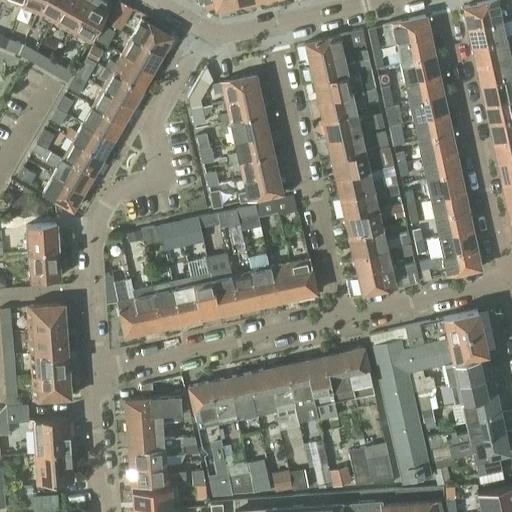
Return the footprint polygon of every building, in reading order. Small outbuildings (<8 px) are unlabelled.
[(23,0),(21,6),(38,12),(43,0),(23,0)] [(43,0),(38,12),(53,21),(65,0),(43,0)] [(65,0),(53,21),(71,31),(88,0),(65,0)] [(105,0),(88,0),(71,31),(90,41),(111,3),(105,0)] [(118,0),(115,6),(107,21),(119,28),(131,7),(129,6),(121,1),(118,0)] [(236,4),(234,0),(198,0),(199,4),(214,0),(216,8),(236,4)] [(488,0),(464,5),(469,25),(503,18),(498,0),(488,0)] [(425,14),(382,24),(387,44),(396,42),(430,34),(425,15),(425,14)] [(141,18),(131,36),(162,52),(172,35),(141,18)] [(469,25),(473,45),(507,37),(503,18),(469,25)] [(97,38),(107,43),(114,30),(105,25),(97,38)] [(363,29),(349,32),(351,41),(352,45),(365,42),(363,29)] [(306,41),(310,61),(344,53),(342,43),(351,41),(349,32),(306,41)] [(0,45),(5,47),(9,38),(0,34),(0,45)] [(396,42),(400,61),(434,54),(430,34),(396,42)] [(122,52),(152,70),(162,52),(131,36),(122,52)] [(473,45),(477,64),(511,57),(507,37),(473,45)] [(5,47),(19,52),(23,43),(9,38),(5,47)] [(19,52),(31,59),(36,51),(23,43),(19,52)] [(93,44),(87,55),(97,62),(104,50),(93,44)] [(344,53),(310,61),(314,81),(349,73),(348,72),(359,70),(371,67),(367,48),(361,50),(363,59),(354,61),(354,60),(346,62),(344,53)] [(31,59),(49,69),(54,61),(36,51),(31,59)] [(105,66),(142,87),(152,70),(122,52),(116,62),(110,58),(105,66)] [(400,61),(404,80),(438,73),(434,54),(400,61)] [(477,64),(481,83),(511,76),(511,61),(511,57),(477,64)] [(84,60),(77,73),(86,78),(93,66),(84,60)] [(54,61),(49,69),(68,80),(73,71),(54,61)] [(102,87),(132,104),(142,87),(105,66),(101,74),(108,77),(102,87)] [(203,70),(189,95),(192,108),(202,106),(202,105),(200,105),(198,96),(202,89),(210,79),(205,67),(204,68),(203,70)] [(371,67),(359,70),(364,90),(366,89),(376,87),(372,67),(371,67)] [(389,84),(386,72),(378,74),(381,86),(389,84)] [(77,73),(68,87),(78,92),(86,78),(77,73)] [(223,90),(226,101),(260,93),(255,73),(213,82),(215,92),(223,90)] [(314,81),(319,100),(353,92),(349,73),(314,81)] [(404,80),(409,100),(442,92),(438,73),(404,80)] [(511,76),(481,83),(486,103),(511,97),(511,76)] [(92,104),(122,122),(132,104),(102,87),(92,104)] [(376,87),(366,89),(369,101),(379,98),(376,87)] [(319,100),(323,119),(357,111),(353,92),(319,100)] [(409,100),(413,119),(447,112),(442,92),(409,100)] [(228,111),(219,113),(221,122),(264,113),(260,93),(226,101),(228,111)] [(63,96),(57,107),(66,112),(72,101),(63,96)] [(511,97),(486,103),(490,122),(511,117),(511,97)] [(385,105),(389,124),(402,122),(397,102),(395,103),(385,105)] [(82,122),(113,139),(122,122),(92,104),(82,122)] [(202,106),(192,108),(195,122),(204,120),(203,115),(205,114),(212,107),(211,104),(202,106)] [(57,107),(50,119),(59,124),(66,112),(57,107)] [(323,119),(327,138),(362,131),(357,111),(323,119)] [(381,112),(373,113),(376,127),(384,125),(381,112)] [(413,119),(417,139),(451,131),(447,112),(413,119)] [(264,113),(221,122),(224,132),(232,130),(234,140),(269,132),(264,113)] [(511,117),(490,122),(494,142),(511,137),(511,117)] [(68,137),(72,139),(103,156),(113,139),(82,122),(77,131),(73,129),(68,137)] [(402,122),(389,124),(392,136),(404,134),(402,122)] [(45,127),(37,142),(47,148),(55,133),(45,127)] [(378,147),(389,145),(386,130),(375,132),(378,147)] [(327,138),(332,158),(366,150),(362,131),(327,138)] [(417,139),(421,158),(455,151),(451,131),(417,139)] [(207,132),(197,134),(200,148),(211,146),(207,132)] [(231,152),(228,153),(230,161),(232,161),(273,152),(269,132),(234,140),(237,151),(231,152)] [(511,137),(494,142),(498,161),(511,157),(511,137)] [(62,156),(93,174),(103,156),(72,139),(62,156)] [(57,165),(53,174),(83,191),(93,174),(62,156),(47,148),(37,142),(32,149),(47,157),(46,159),(57,165)] [(211,146),(201,148),(204,162),(214,160),(211,146)] [(395,151),(398,163),(406,161),(403,149),(395,151)] [(332,158),(336,177),(370,169),(366,150),(332,158)] [(421,158),(426,177),(459,170),(455,151),(421,158)] [(241,168),(243,179),(278,171),(273,152),(232,161),(234,169),(241,168)] [(511,157),(498,161),(503,180),(511,178),(511,157)] [(406,161),(398,163),(400,175),(409,173),(406,161)] [(23,166),(18,174),(26,179),(30,170),(23,166)] [(336,177),(341,196),(375,189),(389,186),(389,185),(397,183),(395,174),(373,179),(370,169),(336,177)] [(219,184),(216,170),(206,172),(209,186),(219,184)] [(426,177),(430,197),(464,189),(459,170),(426,177)] [(278,171),(243,179),(246,190),(238,191),(240,201),(282,191),(278,171)] [(83,191),(53,174),(43,191),(73,208),(83,191)] [(511,178),(503,180),(507,200),(511,198),(511,178)] [(389,185),(389,186),(390,194),(399,192),(397,183),(389,185)] [(404,190),(406,202),(414,200),(412,188),(404,190)] [(219,189),(210,191),(213,206),(223,204),(219,189)] [(341,196),(345,215),(379,208),(375,189),(341,196)] [(430,197),(434,216),(468,209),(464,189),(430,197)] [(276,199),(279,211),(280,215),(298,210),(295,194),(276,199)] [(263,215),(279,211),(276,199),(261,203),(263,215)] [(414,200),(406,202),(411,221),(419,220),(414,200)] [(238,208),(241,222),(242,228),(261,224),(257,203),(237,207),(238,208)] [(345,215),(349,235),(383,227),(381,217),(395,214),(396,219),(405,217),(402,203),(379,208),(345,215)] [(229,225),(241,222),(238,208),(218,212),(220,222),(221,224),(228,223),(229,225)] [(434,216),(438,236),(472,228),(468,209),(434,216)] [(218,212),(199,216),(201,227),(220,222),(218,212)] [(201,227),(199,216),(182,220),(186,236),(202,232),(201,227)] [(160,225),(163,240),(179,237),(176,221),(160,225)] [(26,224),(28,251),(58,249),(56,222),(26,224)] [(160,225),(141,229),(143,238),(144,244),(163,240),(160,225)] [(349,235),(354,254),(388,247),(386,238),(389,237),(387,227),(383,227),(349,235)] [(412,229),(415,240),(423,239),(420,227),(412,229)] [(438,236),(442,255),(476,248),(472,228),(438,236)] [(128,241),(143,238),(141,229),(126,231),(128,241)] [(408,229),(399,231),(400,235),(401,243),(410,241),(408,229)] [(423,239),(415,240),(417,252),(425,251),(423,239)] [(401,243),(400,244),(403,255),(413,252),(410,241),(401,243)] [(354,254),(358,273),(392,266),(392,265),(388,247),(354,254)] [(476,248),(442,255),(443,255),(431,258),(436,277),(481,267),(476,248)] [(58,249),(28,251),(30,278),(31,278),(32,285),(49,284),(48,276),(60,275),(58,249)] [(240,308),(232,275),(227,254),(208,258),(211,272),(220,313),(240,308)] [(309,257),(290,261),(298,296),(317,291),(309,257)] [(290,261),(271,266),(278,300),(298,296),(290,261)] [(415,261),(405,263),(409,283),(419,281),(415,261)] [(392,266),(358,273),(362,293),(397,286),(394,276),(399,275),(397,264),(392,265),(392,266)] [(271,266),(252,270),(259,304),(278,300),(271,266)] [(252,270),(232,275),(240,308),(259,304),(252,270)] [(104,272),(105,280),(106,298),(106,303),(117,300),(125,334),(142,330),(133,289),(130,277),(114,281),(112,273),(109,274),(108,271),(104,272)] [(211,272),(192,276),(201,317),(220,313),(211,272)] [(192,276),(172,280),(181,321),(201,317),(192,276)] [(172,280),(153,285),(162,326),(181,321),(172,280)] [(153,285),(133,289),(142,330),(162,326),(153,285)] [(26,305),(28,329),(61,327),(66,326),(65,314),(61,314),(60,303),(26,305)] [(0,306),(0,312),(1,321),(11,320),(10,306),(0,306)] [(478,309),(443,316),(453,358),(487,350),(478,309)] [(453,358),(443,316),(369,333),(402,481),(431,475),(413,390),(408,370),(422,367),(453,360),(453,358)] [(28,329),(30,352),(63,349),(67,349),(67,337),(62,337),(61,327),(28,329)] [(2,340),(3,354),(13,353),(12,339),(2,340)] [(364,346),(344,350),(352,384),(354,394),(374,390),(364,346)] [(30,352),(31,375),(65,372),(69,372),(68,359),(64,360),(63,349),(30,352)] [(344,350),(325,355),(334,398),(354,394),(352,384),(344,350)] [(13,353),(3,354),(4,367),(14,367),(13,353)] [(444,363),(449,383),(492,374),(487,354),(444,363)] [(325,355),(305,359),(313,393),(315,403),(334,398),(325,355)] [(305,359),(286,363),(295,404),(304,402),(302,395),(313,393),(305,359)] [(286,363),(266,368),(276,409),(295,405),(295,404),(286,363)] [(423,375),(422,367),(408,370),(413,390),(434,385),(431,373),(423,375)] [(266,368),(247,372),(257,413),(276,409),(266,368)] [(65,372),(31,375),(33,398),(67,396),(66,395),(71,395),(70,382),(66,382),(65,372)] [(247,372),(227,376),(237,418),(257,413),(247,372)] [(449,383),(453,403),(496,393),(492,374),(449,383)] [(227,376),(208,381),(218,422),(237,418),(227,376)] [(218,422),(208,381),(189,385),(198,426),(218,422)] [(6,386),(7,404),(17,403),(16,385),(6,386)] [(434,386),(417,390),(421,410),(431,407),(428,396),(433,395),(435,391),(434,386)] [(178,394),(125,398),(126,415),(190,410),(185,389),(178,389),(178,394)] [(457,422),(466,420),(500,413),(496,393),(453,403),(457,422)] [(5,404),(0,409),(0,420),(28,419),(27,403),(17,403),(7,404),(5,404)] [(431,407),(421,410),(424,423),(434,421),(431,407)] [(126,415),(128,431),(162,429),(162,420),(191,418),(190,410),(126,415)] [(427,435),(430,448),(504,432),(500,413),(466,420),(468,429),(456,432),(455,428),(427,435)] [(34,419),(37,451),(70,449),(67,417),(34,419)] [(162,429),(128,431),(129,448),(184,444),(197,443),(195,435),(163,437),(162,429)] [(504,432),(430,448),(433,460),(473,451),(478,474),(502,469),(499,455),(509,452),(504,432)] [(385,442),(366,446),(373,481),(393,476),(385,442)] [(184,444),(129,448),(130,465),(165,462),(164,454),(184,452),(184,444)] [(373,481),(366,446),(349,450),(356,484),(373,481)] [(70,449),(37,451),(39,483),(72,481),(70,449)] [(326,460),(314,463),(319,486),(331,484),(326,460)] [(165,462),(130,465),(131,482),(186,478),(185,469),(166,471),(165,462)] [(434,467),(438,484),(450,481),(447,465),(434,467)] [(346,466),(330,469),(334,486),(349,483),(346,466)] [(14,468),(3,468),(4,483),(15,482),(14,468)] [(203,469),(193,469),(194,484),(204,483),(203,469)] [(306,469),(290,472),(294,490),(309,487),(306,469)] [(249,470),(229,474),(230,476),(233,492),(254,491),(251,479),(249,470)] [(273,474),(276,489),(292,486),(288,471),(273,474)] [(233,492),(230,476),(229,474),(209,478),(212,493),(233,492)] [(266,475),(251,479),(254,491),(269,487),(266,475)] [(511,482),(477,490),(481,511),(484,511),(511,506),(511,482)] [(31,483),(21,484),(22,507),(32,506),(31,483)] [(204,483),(197,484),(197,496),(205,495),(205,485),(204,483)] [(454,485),(445,485),(446,497),(455,497),(454,485)] [(171,486),(132,488),(133,510),(172,507),(171,486)] [(57,494),(33,496),(34,511),(58,509),(57,494)] [(443,511),(441,499),(382,504),(381,500),(351,502),(351,503),(342,504),(342,503),(235,510),(234,511),(443,511)] [(223,511),(223,503),(211,503),(211,511),(223,511)]
